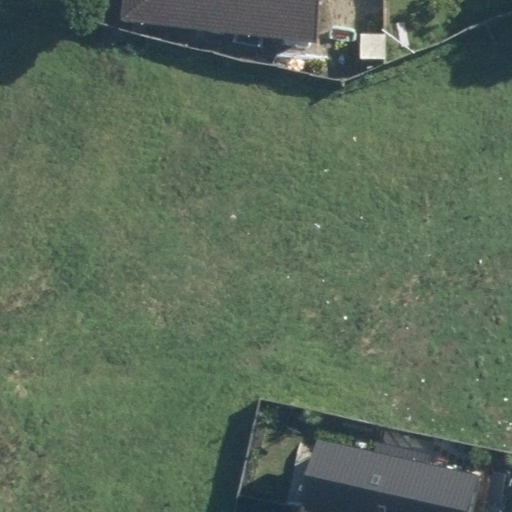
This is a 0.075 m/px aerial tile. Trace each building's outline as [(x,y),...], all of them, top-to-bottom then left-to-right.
[(128,0),(127,25),(325,32),(326,0),(128,0)] [(86,78),(1,57),(0,62),(0,219),(49,232),(86,78)] [(178,187),(158,188),(160,304),(206,303),(207,343),(274,342),(270,109),(177,111),(178,187)] [(511,145),(490,230),(511,235),(511,145)] [(510,298),(334,260),(310,369),(487,407),(510,298)] [(198,511),(216,438),(102,412),(79,511),(198,511)] [(331,430),(315,500),(368,511),(479,511),(490,467),(331,430)] [(368,511),(315,500),(312,511),(368,511)]
